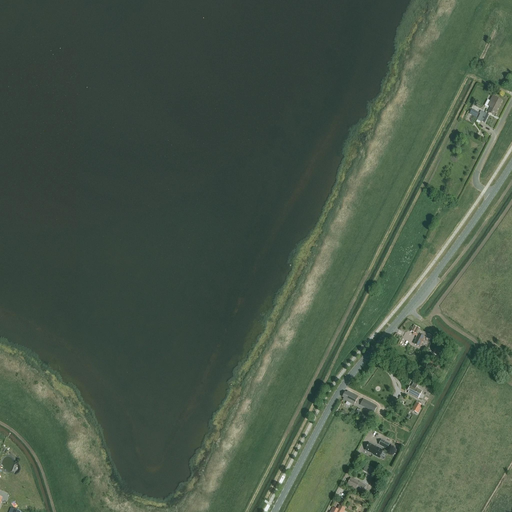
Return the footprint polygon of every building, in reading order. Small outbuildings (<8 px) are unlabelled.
[(488,106),(490,108),(488,112),(493,115),(493,114),(495,115),(502,101),(493,96),(491,100),(490,101),(488,106)] [(480,114),(484,116),(481,121),(484,123),(489,115),(482,112),(480,114)] [(419,335),(414,344),(420,347),(423,341),(424,342),(425,338),(427,338),(426,340),(429,342),(430,340),(432,336),(420,331),(421,329),(414,326),(412,331),(419,335)] [(410,387),(408,391),(409,392),(408,393),(419,399),(419,398),(421,394),(423,392),(416,388),(412,386),(411,387),(410,387)] [(345,392),(343,397),(344,398),(343,400),(355,405),(356,402),(358,398),(359,396),(348,391),(347,393),(345,392)] [(422,407),(417,404),(413,411),(418,414),(422,407)] [(381,440),(379,445),(387,449),(390,444),(381,440)] [(384,450),(377,447),(377,448),(374,447),(375,446),(369,443),(366,450),(371,453),(371,452),(374,454),(373,455),(380,458),(384,450)] [(374,474),(377,468),(367,464),(364,470),(374,474)] [(351,478),(350,480),(347,485),(363,492),(366,485),(351,478)]
